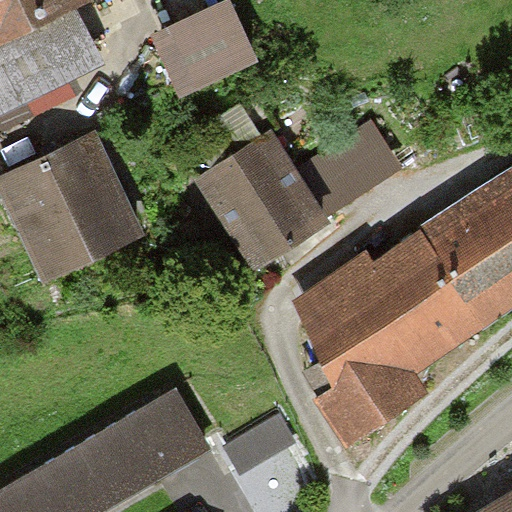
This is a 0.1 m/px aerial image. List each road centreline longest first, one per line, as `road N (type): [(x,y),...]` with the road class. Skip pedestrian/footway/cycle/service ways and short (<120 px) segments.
road 1 (track): [(373,511),(368,481),(511,355)]
road 2 (residential): [(511,418),(403,511)]
